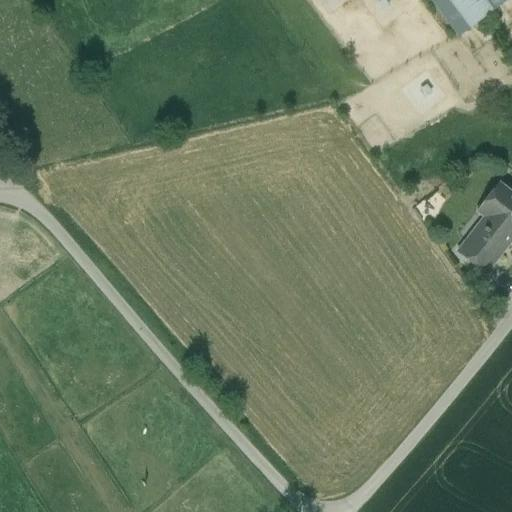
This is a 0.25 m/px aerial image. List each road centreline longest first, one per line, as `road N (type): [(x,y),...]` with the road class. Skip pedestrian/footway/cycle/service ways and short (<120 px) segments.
road 1 (track): [(306,511),(51,218),(0,190)]
road 2 (track): [(344,511),(511,297)]
